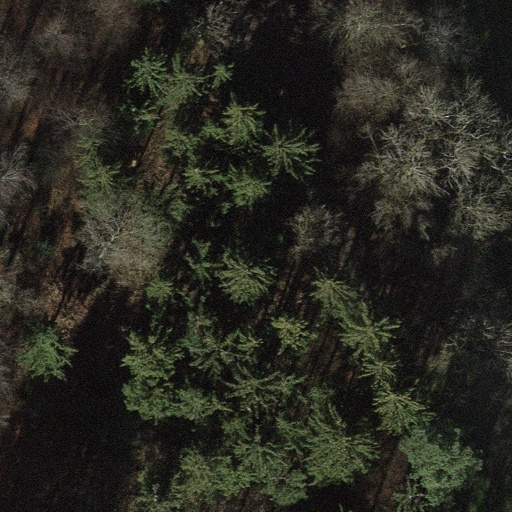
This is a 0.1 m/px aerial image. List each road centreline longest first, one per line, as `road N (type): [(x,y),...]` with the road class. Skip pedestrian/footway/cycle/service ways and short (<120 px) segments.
road 1 (track): [(439,511),(344,254),(230,0)]
road 2 (track): [(206,511),(78,420)]
